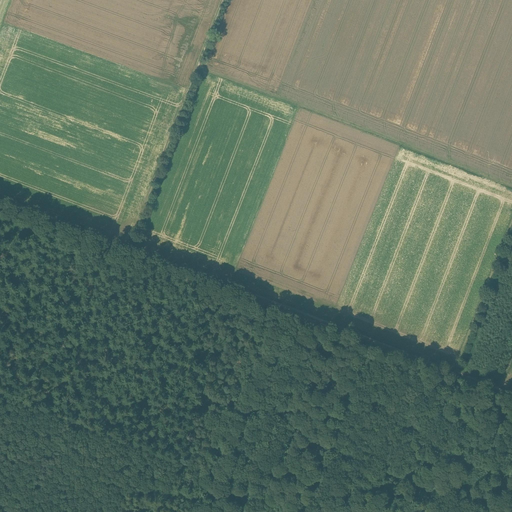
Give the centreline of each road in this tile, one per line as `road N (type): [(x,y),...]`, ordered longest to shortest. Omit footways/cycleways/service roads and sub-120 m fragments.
road 1 (unknown): [(281,303),(0,197)]
road 2 (unknown): [(511,397),(281,303)]
road 3 (track): [(281,303),(200,511)]
road 4 (unknown): [(442,364),(405,454),(327,511)]
